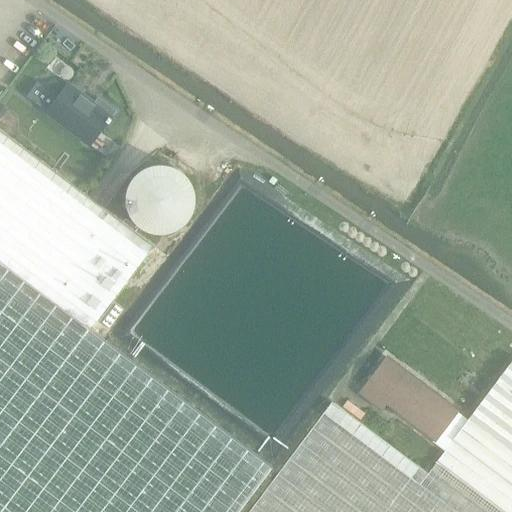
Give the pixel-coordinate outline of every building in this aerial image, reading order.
[(85,98),(67,84),(48,110),(58,117),(55,120),(86,143),(96,129),(99,131),(105,122),(107,124),(110,120),(108,118),(114,111),(97,99),(92,106),(84,100),(85,98)] [(89,329),(152,245),(0,130),(0,511),(237,511),(272,467),(89,329)] [(129,166),(126,225),(189,229),(192,169),(129,166)] [(108,328),(121,311),(112,303),(99,321),(108,328)] [(468,420),(406,373),(386,358),(360,393),(381,409),(386,403),(433,439),(432,442),(444,451),(468,420)] [(511,511),(511,360),(468,420),(426,475),(331,403),(248,511),(511,511)] [(347,401),(342,407),(359,420),(364,414),(347,401)]
